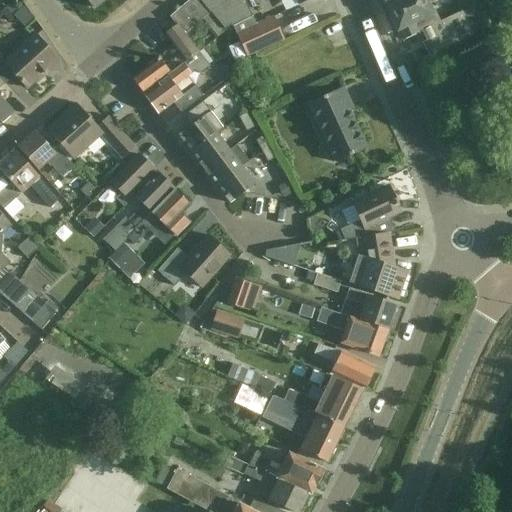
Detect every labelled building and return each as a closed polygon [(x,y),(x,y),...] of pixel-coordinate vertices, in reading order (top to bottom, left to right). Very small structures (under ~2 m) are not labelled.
[(86,0),(93,9),(104,0),(86,0)] [(185,34),(210,12),(199,0),(190,0),(170,17),(177,26),(185,34)] [(199,0),(210,12),(213,15),(224,29),(225,30),(231,26),(232,27),(233,27),(247,57),(283,40),(273,17),(257,25),(243,0),(296,0),(299,5),(310,0),(199,0)] [(389,0),(386,2),(404,40),(422,31),(427,40),(424,41),(431,55),(474,34),(462,9),(439,20),(434,10),(432,11),(426,0),(389,0)] [(13,3),(6,8),(13,15),(19,10),(13,3)] [(213,15),(203,20),(217,36),(224,29),(213,15)] [(143,94),(193,57),(199,53),(185,34),(177,26),(165,35),(180,55),(174,60),(175,61),(166,68),(158,58),(131,78),(143,94)] [(0,78),(5,84),(14,76),(26,89),(40,76),(39,76),(47,68),(48,69),(59,59),(36,35),(5,63),(0,58),(0,78)] [(210,67),(199,53),(193,57),(143,94),(159,114),(173,103),(181,113),(203,96),(195,86),(182,95),(175,86),(195,72),(199,74),(210,67)] [(0,88),(5,84),(0,78),(0,125),(13,114),(0,98),(0,88)] [(308,104),(335,163),(366,149),(349,110),(352,108),(343,88),(308,104)] [(191,126),(178,136),(183,143),(181,144),(189,154),(216,134),(223,129),(203,102),(183,117),(191,126)] [(101,135),(122,159),(135,148),(107,117),(96,127),(76,104),(46,130),(73,160),(101,135)] [(246,113),(238,117),(246,132),(254,127),(246,113)] [(17,148),(39,171),(47,164),(50,167),(51,165),(62,178),(74,167),(57,148),(53,151),(35,132),(17,148)] [(199,164),(204,170),(229,151),(216,134),(189,154),(197,165),(199,164)] [(255,141),(261,152),(269,148),(263,137),(255,141)] [(207,177),(215,188),(241,167),(249,162),(236,145),(229,151),(204,170),(208,176),(207,177)] [(274,158),(269,148),(261,152),(267,162),(274,158)] [(14,150),(0,162),(0,169),(22,193),(30,186),(49,208),(58,200),(38,179),(39,178),(14,150)] [(125,207),(135,196),(136,195),(157,171),(139,153),(114,180),(125,191),(118,200),(125,207)] [(254,185),(241,167),(215,188),(223,198),(224,197),(229,204),(254,185)] [(0,206),(3,210),(22,193),(0,169),(0,206)] [(135,231),(136,232),(174,189),(157,171),(136,195),(135,196),(144,204),(129,221),(125,217),(103,240),(115,252),(123,243),(127,239),(135,231)] [(89,183),(80,191),(85,197),(94,189),(89,183)] [(284,199),(294,193),(289,183),(278,189),(284,199)] [(345,241),(355,239),(389,233),(396,232),(389,216),(400,211),(389,188),(353,204),(361,220),(340,230),(345,241)] [(159,220),(167,228),(175,237),(189,221),(180,213),(189,204),(174,189),(136,232),(142,239),(142,240),(159,220)] [(332,228),(350,220),(342,202),(324,211),(332,228)] [(0,213),(0,244),(3,244),(1,244),(2,235),(11,226),(0,213)] [(93,219),(83,229),(93,238),(102,228),(93,219)] [(135,231),(127,239),(134,246),(142,239),(136,232),(135,231)] [(389,233),(355,239),(358,255),(350,283),(399,298),(408,270),(393,267),(392,259),(393,259),(389,233)] [(202,288),(230,256),(207,235),(187,258),(177,249),(157,271),(174,286),(186,274),(202,288)] [(29,238),(23,243),(33,254),(38,248),(29,238)] [(27,259),(33,254),(23,243),(17,248),(27,259)] [(140,259),(123,243),(115,252),(108,259),(125,275),(140,259)] [(3,245),(3,244),(0,244),(0,271),(9,263),(1,254),(1,245),(3,245)] [(299,249),(299,248),(301,244),(265,251),(265,254),(265,257),(294,266),(299,249)] [(17,267),(10,274),(18,280),(24,274),(17,267)] [(341,281),(312,272),(309,271),(306,280),(315,283),(314,285),(337,293),(341,281)] [(0,294),(5,299),(20,282),(18,280),(10,274),(0,285),(0,294)] [(251,285),(234,279),(226,304),(243,310),(251,285)] [(5,299),(14,306),(29,289),(20,282),(5,299)] [(360,318),(359,320),(389,330),(398,304),(351,288),(348,299),(366,305),(361,318),(360,318)] [(14,306),(23,314),(38,297),(29,289),(14,306)] [(23,314),(32,322),(46,305),(38,297),(23,314)] [(49,302),(46,305),(56,313),(59,310),(49,302)] [(183,304),(175,315),(186,324),(195,313),(183,304)] [(314,308),(302,304),(299,314),(311,318),(314,308)] [(41,330),(56,313),(46,305),(32,322),(41,330)] [(379,356),(389,330),(359,320),(321,307),(318,317),(339,324),(338,328),(344,329),(340,343),(379,356)] [(245,319),(217,310),(210,331),(239,340),(245,319)] [(338,378),(338,379),(364,389),(375,367),(343,352),(326,347),(318,344),(315,352),(339,363),(333,376),(338,378)] [(7,376),(16,366),(9,361),(1,370),(7,376)] [(260,376),(232,364),(226,377),(254,388),(260,376)] [(346,427),(364,389),(338,379),(337,379),(326,374),(319,389),(327,393),(321,405),(291,392),(287,401),(292,404),(346,427)] [(163,424),(167,416),(168,416),(175,400),(174,400),(177,393),(163,386),(162,389),(140,378),(127,405),(146,414),(145,416),(163,424)] [(274,396),(263,418),(307,439),(302,448),(329,461),(346,427),(292,404),(287,401),(274,396)] [(120,413),(93,397),(83,412),(110,429),(120,413)] [(251,465),(255,467),(265,471),(311,494),(324,468),(291,452),(283,468),(270,462),(272,459),(257,452),(251,465)] [(257,492),(269,498),(297,511),(299,511),(303,504),(306,505),(311,494),(265,471),(264,473),(229,455),(224,466),(261,482),(257,492)] [(177,467),(166,487),(212,511),(285,511),(255,496),(249,506),(177,467)] [(48,503),(42,509),(45,511),(58,511),(60,511),(48,503)]
